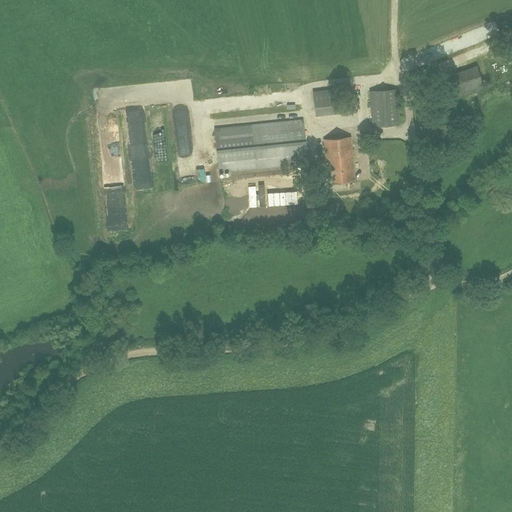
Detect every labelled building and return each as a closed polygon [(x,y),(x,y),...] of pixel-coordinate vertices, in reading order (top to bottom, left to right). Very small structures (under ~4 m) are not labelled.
[(474,67),(452,75),(459,95),(481,87),(474,67)] [(313,92),(315,109),(342,106),(339,88),(313,92)] [(370,91),(373,126),(398,124),(396,90),(370,91)] [(288,95),(225,100),(226,111),(275,107),(275,108),(283,107),(289,106),(288,95)] [(205,109),(205,114),(221,113),(220,100),(213,100),(213,109),(205,109)] [(452,109),(442,111),(441,106),(416,110),(419,127),(454,121),(452,109)] [(303,120),(215,129),(219,172),(307,163),(303,120)] [(427,144),(457,139),(454,123),(424,128),(427,144)] [(340,163),(335,164),(336,174),(341,173),(342,182),(343,188),(365,185),(364,177),(363,167),(368,167),(366,151),(361,152),(361,150),(353,150),(347,151),(339,152),(340,163)] [(190,177),(185,182),(189,186),(194,182),(190,177)]
